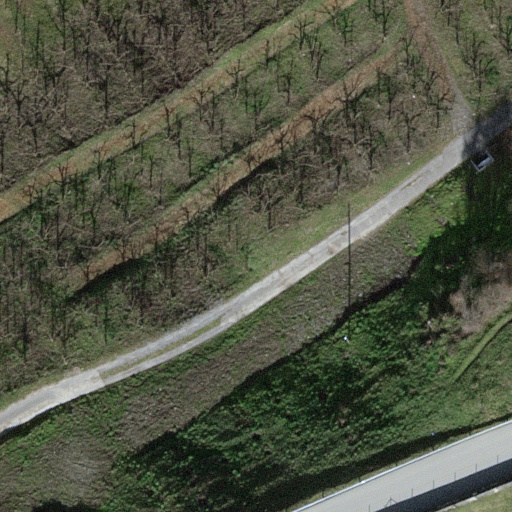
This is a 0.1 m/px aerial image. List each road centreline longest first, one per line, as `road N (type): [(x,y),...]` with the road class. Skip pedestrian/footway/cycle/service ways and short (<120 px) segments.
road 1 (track): [(511,138),(256,317),(0,445)]
road 2 (unclassified): [(351,511),(511,444)]
